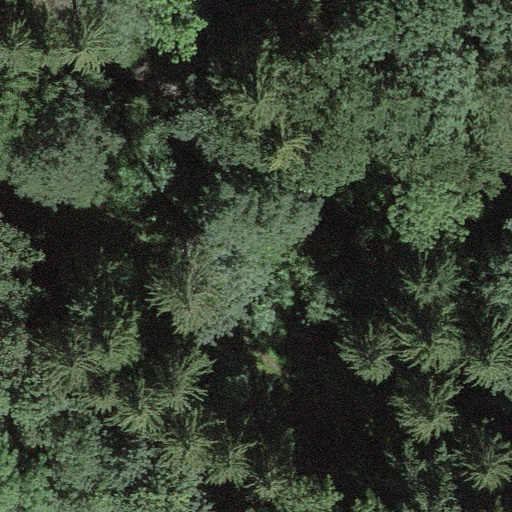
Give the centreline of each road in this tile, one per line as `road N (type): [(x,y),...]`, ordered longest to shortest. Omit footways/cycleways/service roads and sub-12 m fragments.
road 1 (track): [(511,440),(420,446),(357,427),(293,391),(137,235),(44,180),(0,171)]
road 2 (track): [(511,157),(395,164),(284,144),(91,48),(0,28)]
